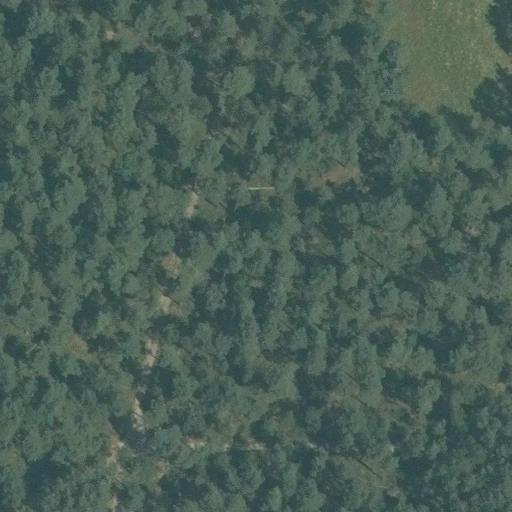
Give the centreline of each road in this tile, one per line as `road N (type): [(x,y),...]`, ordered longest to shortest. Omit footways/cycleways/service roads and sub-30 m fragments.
road 1 (track): [(511,450),(105,447)]
road 2 (track): [(200,87),(105,447)]
road 3 (track): [(6,0),(200,87)]
road 4 (track): [(105,447),(3,511)]
